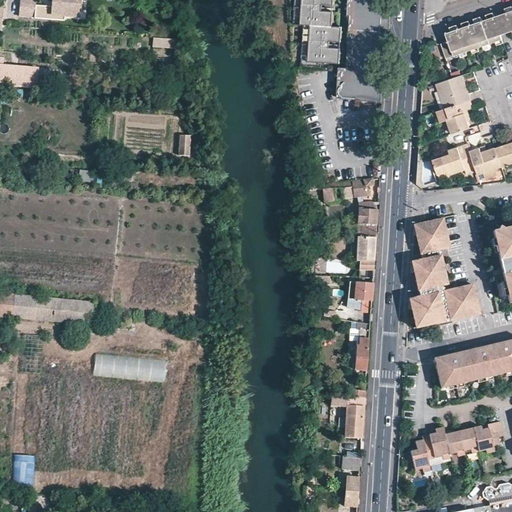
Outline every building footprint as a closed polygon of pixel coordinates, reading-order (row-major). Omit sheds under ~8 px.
[(78,0),(52,0),(52,5),(34,3),(34,0),(19,0),(18,14),(34,16),(34,17),(64,20),(64,14),(78,15),(78,0)] [(309,62),(340,64),(341,42),(332,42),(334,0),(302,0),(301,25),(305,25),(311,25),(309,62)] [(348,0),(348,16),(350,16),(347,68),(339,68),(337,98),(382,102),(383,83),(383,70),(379,70),(379,57),(384,58),(386,31),(381,31),(382,18),(387,19),(387,5),(382,5),(382,0),(348,0)] [(506,31),(511,29),(511,28),(507,12),(499,14),(494,15),(500,33),(506,31)] [(494,15),(494,13),(486,15),(487,17),(483,18),(490,42),(494,41),(502,38),(500,33),(494,15)] [(483,18),(482,16),(474,19),(475,21),(471,22),(478,46),(482,44),(490,42),(483,18)] [(471,22),(470,21),(463,23),(463,24),(459,25),(467,49),(470,48),(478,46),(471,22)] [(459,25),(459,24),(451,26),(451,27),(447,29),(449,37),(454,53),(459,51),(467,49),(459,25)] [(311,25),(305,25),(303,61),(309,62),(311,25)] [(447,55),(454,53),(449,37),(442,40),(447,55)] [(153,39),(153,49),(175,49),(175,39),(153,39)] [(0,85),(37,88),(39,68),(14,66),(14,76),(0,75),(0,65),(3,65),(3,58),(0,57),(0,85)] [(465,76),(463,71),(460,72),(453,74),(437,79),(446,106),(472,98),(469,87),(465,88),(463,77),(465,76)] [(450,118),(454,131),(470,126),(468,120),(467,115),(471,114),(470,110),(475,108),(472,98),(446,106),(439,108),(443,120),(450,118)] [(184,132),(174,132),(173,150),(183,150),(184,132)] [(511,141),(497,147),(503,166),(507,165),(508,168),(511,166),(511,163),(511,141)] [(472,150),(470,143),(451,150),(452,154),(444,156),(436,159),(440,174),(449,171),(450,175),(466,170),(467,172),(478,169),(472,150)] [(478,169),(479,174),(485,172),(497,168),(503,166),(497,147),(488,150),(483,152),(481,148),(472,150),(478,169)] [(114,163),(114,176),(127,177),(128,164),(114,163)] [(497,168),(485,172),(487,179),(499,176),(497,168)] [(351,180),(353,196),(370,194),(367,187),(366,185),(372,184),(372,177),(355,179),(351,180)] [(343,188),(345,199),(353,197),(351,187),(343,188)] [(333,189),(323,189),(323,201),(333,201),(333,189)] [(358,209),(357,225),(376,225),(377,209),(373,200),(358,202),(359,209),(358,209)] [(428,258),(427,252),(421,229),(441,224),(442,229),(447,228),(445,218),(416,225),(419,242),(423,260),(414,262),(417,279),(421,296),(411,299),(414,313),(417,328),(452,320),(451,315),(421,322),(417,303),(427,300),(420,266),(429,262),(428,258)] [(427,252),(441,249),(451,247),(447,228),(442,229),(441,224),(421,229),(427,252)] [(504,282),(508,296),(509,303),(511,302),(511,226),(503,228),(499,226),(497,230),(493,231),(495,239),(498,253),(504,282)] [(358,270),(373,270),(374,265),(376,237),(356,236),(355,260),(359,261),(358,270)] [(442,255),(441,249),(427,252),(428,258),(442,255)] [(449,284),(442,255),(428,258),(429,262),(420,266),(427,300),(417,303),(421,322),(451,315),(452,320),(481,313),(474,284),(445,291),(444,285),(449,284)] [(317,261),(317,272),(345,273),(345,261),(317,261)] [(329,274),(309,273),(309,281),(328,282),(329,274)] [(359,312),(371,313),(372,287),(373,284),(354,283),(353,300),(360,300),(359,312)] [(0,316),(15,318),(96,325),(97,302),(0,292),(0,316)] [(355,369),(367,370),(369,329),(361,329),(359,346),(356,346),(355,369)] [(511,338),(502,340),(503,344),(496,346),(495,342),(481,346),(482,349),(476,350),(475,347),(467,349),(467,353),(461,355),(460,351),(436,357),(444,388),(451,386),(451,384),(458,382),(465,381),(465,383),(472,381),(480,380),(479,377),(485,376),(493,374),(494,376),(501,375),(508,373),(508,370),(511,369),(511,338)] [(345,436),(362,438),(365,397),(351,396),(332,394),(331,406),(347,407),(345,436)] [(488,448),(495,446),(501,445),(499,438),(505,436),(502,421),(489,424),(490,428),(484,429),(476,431),(479,445),(481,451),(488,449),(488,448)] [(465,451),(474,449),(473,447),(479,445),(476,431),(475,427),(461,431),(465,449),(465,451)] [(430,458),(444,455),(444,454),(450,452),(446,434),(445,432),(445,431),(438,432),(425,436),(425,439),(430,458)] [(450,454),(460,452),(459,450),(465,449),(461,431),(454,432),(446,434),(450,452),(450,454)] [(431,465),(430,458),(425,439),(417,441),(418,448),(412,450),(416,469),(424,467),(424,466),(431,465)] [(444,455),(430,458),(431,465),(452,460),(451,457),(450,454),(450,452),(444,454),(444,455)] [(342,470),(360,471),(361,458),(343,457),(342,470)] [(358,506),(360,477),(346,477),(344,505),(358,506)] [(511,511),(511,485),(508,484),(500,485),(498,489),(495,490),(491,487),(487,488),(483,493),(484,499),(489,502),(489,505),(458,511),(451,511),(511,511)]
